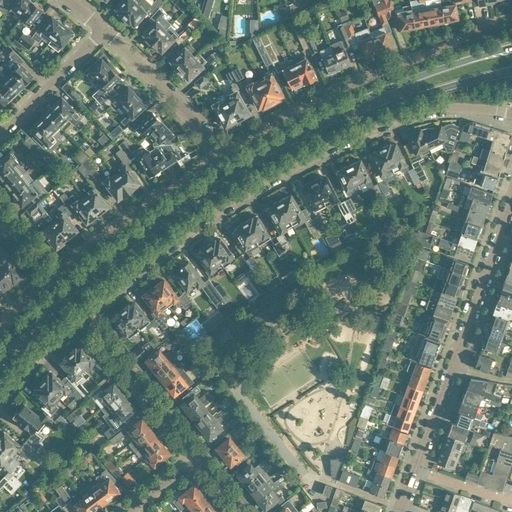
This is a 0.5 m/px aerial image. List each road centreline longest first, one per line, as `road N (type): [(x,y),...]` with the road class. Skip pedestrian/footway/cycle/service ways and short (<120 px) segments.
road 1 (primary): [(511,47),(368,96),(229,169),(68,288),(0,356)]
road 2 (primary): [(0,373),(75,296),(235,179),(350,121),(511,71)]
road 3 (residential): [(89,308),(205,221),(364,132),(442,110),(511,115)]
road 4 (residential): [(511,21),(413,59),(221,156)]
road 5 (residential): [(415,469),(511,204)]
road 6 (residential): [(221,156),(57,274)]
road 7 (residential): [(204,458),(89,308)]
road 8 (residential): [(221,156),(102,31)]
road 9 (residential): [(0,142),(102,31)]
road 10 (residential): [(0,400),(89,308)]
